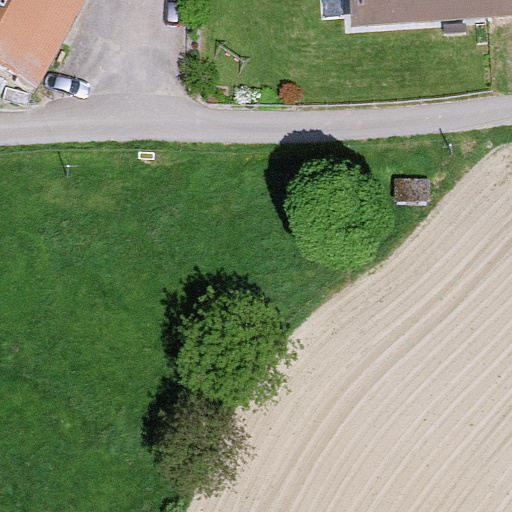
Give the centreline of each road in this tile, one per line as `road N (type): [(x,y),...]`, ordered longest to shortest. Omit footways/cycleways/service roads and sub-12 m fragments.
road 1 (residential): [(511,109),(292,127),(0,130)]
road 2 (track): [(154,0),(113,123)]
